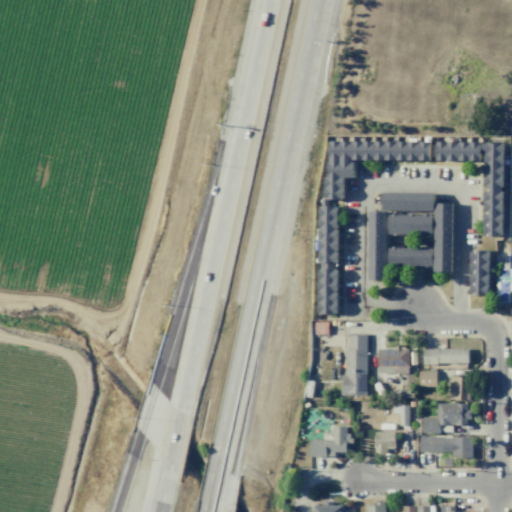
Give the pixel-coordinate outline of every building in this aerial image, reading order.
[(484,234),(502,235),(502,142),(435,141),(435,160),(484,160),(484,234)] [(429,160),(350,160),(350,162),(353,162),(353,178),(344,178),(344,199),(328,199),(325,199),(325,177),(330,177),(330,142),(429,142),(429,160)] [(382,192),(434,193),(433,211),(382,210),(382,192)] [(328,199),(328,206),(337,206),(337,263),(335,263),(335,269),(337,269),(338,314),(319,314),(319,269),(320,269),(320,262),(319,262),(319,206),(320,206),(320,199),(325,199),(328,199)] [(434,203),(433,272),(452,272),(452,203),(434,203)] [(369,212),(387,212),(387,280),(368,280),(369,212)] [(389,234),(432,234),(433,214),(389,214),(389,234)] [(388,247),(388,267),(432,268),(432,247),(388,247)] [(470,250),(488,250),(488,295),(470,295),(470,250)] [(347,335),(366,335),(366,394),(340,394),(341,375),(344,375),(345,349),(347,349),(347,335)] [(422,348),(468,348),(468,363),(422,363),(422,348)] [(377,349),(407,349),(407,373),(377,373),(377,349)] [(418,370),(435,370),(435,386),(418,386),(418,370)] [(449,376),(470,377),(469,401),(448,399),(449,376)] [(437,403),(467,403),(467,409),(471,409),(471,419),(466,419),(466,425),(438,425),(438,432),(422,432),(422,418),(437,418),(437,403)] [(398,405),(407,405),(408,425),(399,425),(398,405)] [(332,426),(346,426),(346,452),(333,452),(333,456),(309,456),(309,439),(332,440),(332,426)] [(375,431),(394,432),(394,448),(387,448),(387,452),(375,452),(375,431)] [(419,436),(472,436),(473,458),(451,458),(451,444),(443,444),(443,451),(419,452),(419,436)] [(323,501),(332,501),(332,505),(342,505),(342,511),(313,511),(313,504),(323,504),(323,501)] [(374,501),(384,501),(384,511),(364,511),(364,505),(374,505),(374,501)]
